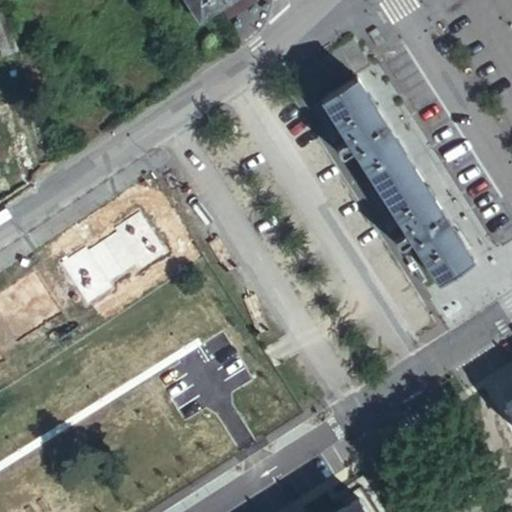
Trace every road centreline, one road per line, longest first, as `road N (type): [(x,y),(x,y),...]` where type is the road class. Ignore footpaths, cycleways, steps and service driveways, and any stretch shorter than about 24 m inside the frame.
road 1 (tertiary): [(0,233),(261,57),(295,24)]
road 2 (residential): [(393,0),(511,187)]
road 3 (residential): [(348,414),(210,511)]
road 4 (residential): [(469,511),(390,387)]
road 5 (residential): [(390,387),(511,307)]
